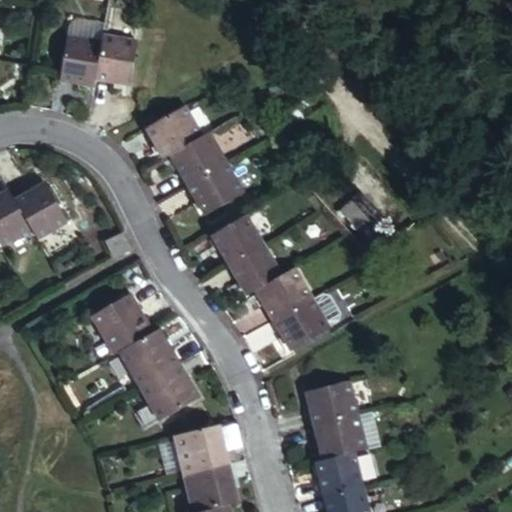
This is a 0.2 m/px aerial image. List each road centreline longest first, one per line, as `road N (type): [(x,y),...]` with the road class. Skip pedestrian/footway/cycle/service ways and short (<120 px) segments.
road 1 (residential): [(0,131),(66,135),(115,168),(164,262),(237,366),(278,511)]
road 2 (track): [(368,129),(244,0)]
